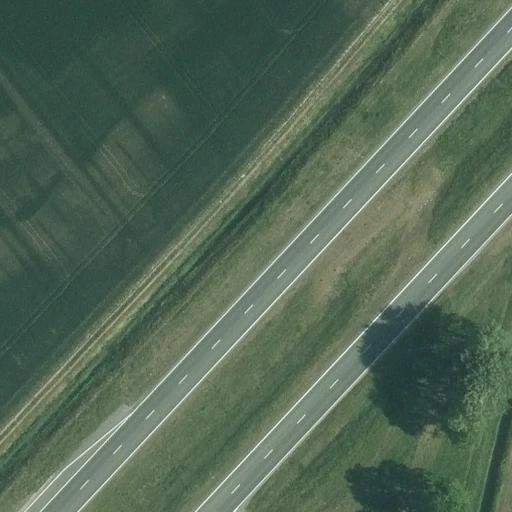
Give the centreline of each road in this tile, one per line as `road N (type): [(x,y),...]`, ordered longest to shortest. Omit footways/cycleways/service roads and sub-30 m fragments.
road 1 (trunk): [(511,35),(59,511)]
road 2 (trunk): [(215,511),(511,186)]
